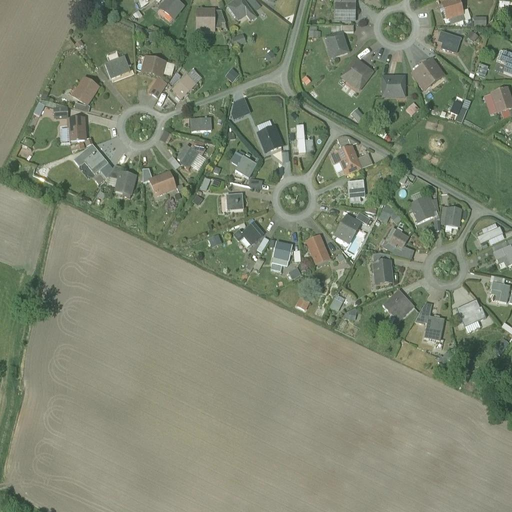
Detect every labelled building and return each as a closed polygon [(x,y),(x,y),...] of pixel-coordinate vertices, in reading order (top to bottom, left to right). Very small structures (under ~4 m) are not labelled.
[(102,0),(99,0),(94,5),(100,11),(107,4),(102,0)] [(171,1),(170,0),(168,0),(166,4),(160,12),(173,22),(183,9),(171,1)] [(241,0),(228,9),(234,17),(243,12),(250,22),(254,19),(241,0)] [(458,1),(442,6),(444,12),(446,11),(451,27),(464,23),(458,1)] [(350,6),(341,6),(340,21),(354,22),(354,6),(350,6)] [(213,13),(197,13),(197,29),(212,30),(212,31),(221,31),(221,26),(213,26),(213,13)] [(221,13),(213,13),(213,26),(221,26),(225,26),(221,13)] [(341,35),(325,40),(329,51),(333,49),(337,59),(347,55),(341,35)] [(460,41),(446,36),(441,51),(456,55),(460,41)] [(511,57),(505,55),(501,65),(507,67),(504,75),(511,77),(511,57)] [(124,59),(105,67),(111,81),(120,77),(118,73),(128,69),(124,59)] [(165,65),(146,60),(142,75),(161,80),(162,76),(165,65)] [(372,75),(355,62),(345,75),(363,88),(372,75)] [(431,63),(418,72),(419,73),(413,77),(424,93),(443,79),(431,63)] [(174,67),(165,65),(162,76),(171,80),(174,67)] [(187,78),(173,92),(182,100),(192,90),(188,87),(192,83),(187,78)] [(404,79),(382,79),(382,96),(404,96),(404,79)] [(97,90),(85,81),(79,90),(83,93),(78,101),(86,107),(97,90)] [(158,82),(150,95),(158,101),(167,87),(158,82)] [(75,87),(70,96),(78,101),(83,93),(79,90),(75,87)] [(511,107),(507,91),(491,96),(495,107),(499,105),(503,115),(508,113),(511,111),(511,107)] [(173,94),(169,98),(177,107),(182,102),(173,94)] [(458,100),(456,105),(462,108),(465,103),(458,100)] [(44,118),(48,106),(40,104),(36,116),(44,118)] [(364,120),(359,114),(354,119),(359,125),(364,120)] [(83,121),(68,122),(69,138),(84,137),(83,121)] [(210,121),(191,122),(192,134),(211,133),(210,121)] [(303,129),(296,129),(298,146),(298,156),(305,155),(303,129)] [(273,130),(259,136),(263,145),(267,143),(271,153),(281,149),(273,130)] [(348,144),(340,147),(342,152),(350,148),(348,144)] [(107,166),(92,147),(79,158),(94,176),(99,172),(107,166)] [(198,157),(186,148),(177,161),(182,164),(184,160),(193,165),(198,157)] [(357,162),(351,150),(336,156),(346,178),(361,172),(357,162)] [(357,162),(361,172),(372,168),(368,158),(357,162)] [(193,165),(184,160),(182,164),(181,166),(182,168),(188,172),(193,165)] [(256,167),(243,160),(236,173),(248,180),(256,167)] [(112,172),(107,166),(99,172),(106,180),(108,179),(112,172)] [(122,170),(115,168),(112,172),(108,179),(118,182),(120,175),(121,175),(122,170)] [(152,182),(149,171),(142,172),(143,186),(150,183),(152,182)] [(121,175),(120,175),(118,182),(116,190),(124,192),(132,194),(135,179),(121,175)] [(152,182),(150,183),(156,198),(166,193),(164,189),(173,185),(172,183),(172,182),(169,175),(152,182)] [(205,180),(201,191),(205,193),(210,182),(205,180)] [(363,184),(348,185),(349,200),(364,199),(363,184)] [(132,194),(124,192),(122,198),(130,200),(132,194)] [(242,197),(229,198),(229,203),(225,203),(226,213),(230,213),(243,212),(242,197)] [(429,198),(411,207),(419,225),(432,219),(425,205),(431,202),(429,198)] [(385,207),(378,222),(386,227),(393,213),(385,207)] [(457,211),(448,210),(446,228),(445,233),(451,234),(452,229),(458,230),(460,218),(455,217),(456,212),(457,212),(457,211)] [(370,221),(359,215),(356,221),(367,227),(370,221)] [(359,227),(346,219),(339,233),(352,240),(357,231),(359,227)] [(262,238),(253,226),(241,236),(244,240),(248,237),(255,244),(262,238)] [(497,232),(495,227),(486,231),(488,236),(478,240),(481,246),(502,237),(499,231),(497,232)] [(352,240),(345,252),(356,257),(366,236),(357,231),(352,240)] [(402,234),(397,232),(396,233),(393,231),(383,249),(393,255),(392,257),(398,258),(403,250),(408,240),(401,236),(402,234)] [(491,242),(493,247),(507,242),(505,236),(491,242)] [(255,244),(248,237),(244,240),(240,243),(247,251),(255,244)] [(221,245),(218,238),(209,242),(212,249),(221,245)] [(319,239),(307,244),(315,262),(326,257),(319,239)] [(291,249),(276,245),(273,260),(288,264),(291,249)] [(511,266),(511,253),(510,249),(494,256),(497,262),(506,258),(510,267),(511,266)] [(413,254),(403,250),(398,258),(410,261),(413,254)] [(356,257),(345,252),(344,253),(353,261),(356,257)] [(390,258),(380,256),(372,257),(374,266),(390,264),(390,258)] [(254,272),(261,260),(256,258),(249,269),(254,272)] [(390,264),(374,266),(375,277),(380,276),(381,286),(392,285),(390,264)] [(288,276),(291,284),(302,278),(299,271),(288,276)] [(509,289),(492,285),(491,292),(501,294),(499,304),(506,305),(509,289)] [(403,298),(398,293),(382,308),(398,324),(413,310),(403,299),(403,298)] [(336,297),(330,309),(331,310),(338,314),(344,301),(336,297)] [(307,306),(300,302),(297,308),(305,312),(307,306)] [(474,314),(460,320),(467,334),(480,328),(474,314)] [(443,322),(429,319),(426,334),(436,336),(435,342),(439,343),(443,322)]
